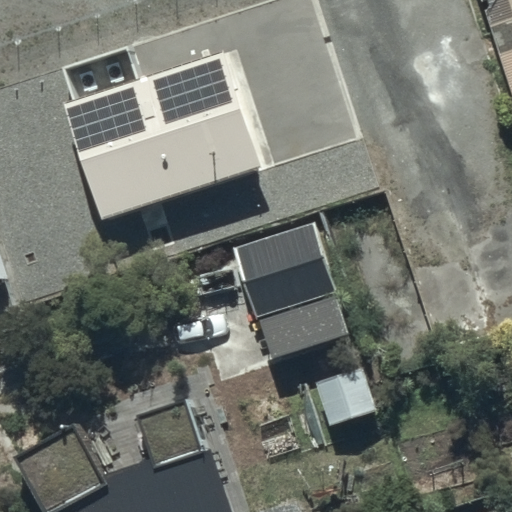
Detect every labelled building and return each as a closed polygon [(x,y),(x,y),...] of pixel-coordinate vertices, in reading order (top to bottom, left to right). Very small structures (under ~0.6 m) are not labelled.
[(511,0),(486,0),(511,84),(511,0)] [(263,158),(225,45),(67,98),(105,211),(263,158)] [(320,219),(240,245),(263,312),(342,286),(320,219)] [(0,259),(0,292),(9,290),(0,259)] [(368,363),(322,379),(337,421),(384,405),(368,363)] [(122,478),(55,511),(249,511),(226,442),(169,460),(166,454),(119,466),(122,478)]
